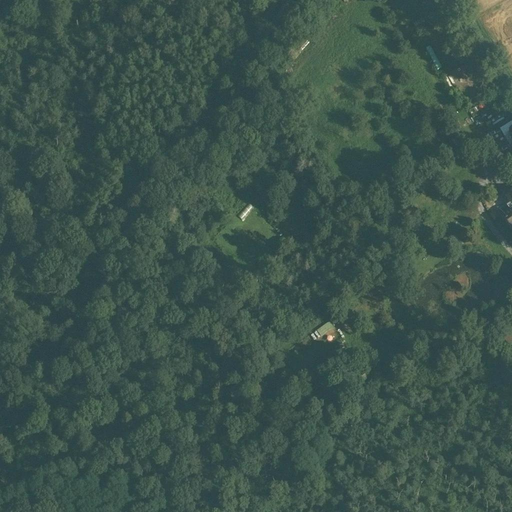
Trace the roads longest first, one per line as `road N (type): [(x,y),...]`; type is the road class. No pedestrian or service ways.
road 1 (track): [(34,511),(470,220),(475,206)]
road 2 (track): [(511,252),(475,206),(478,168),(464,131),(387,0)]
